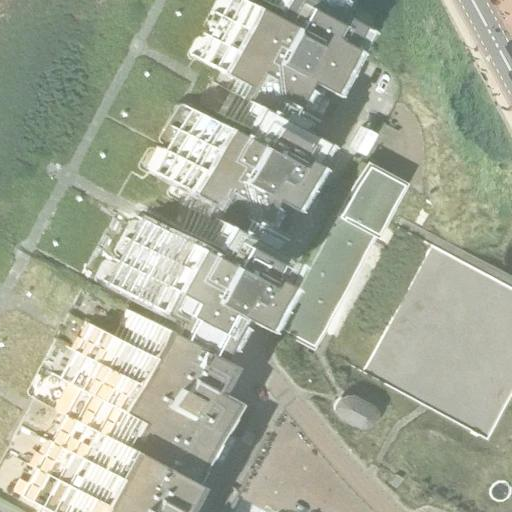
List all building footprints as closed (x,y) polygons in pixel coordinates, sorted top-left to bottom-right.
[(122,309),(120,312),(189,349),(191,345),(184,341),(200,312),(206,300),(241,318),(275,253),(242,235),(248,222),(236,215),(244,199),(251,188),(285,206),(319,140),(286,122),(293,109),(280,103),(289,86),(295,74),(330,92),(365,27),(331,9),(335,0),(264,0),(264,1),(268,4),(264,11),(243,0),(242,0),(241,0),(225,0),(195,57),(208,64),(207,65),(233,79),(226,91),(231,93),(219,114),(223,117),(220,123),(203,114),(202,116),(185,107),(151,170),(168,179),(167,181),(188,192),(181,204),(186,206),(175,227),(179,230),(175,237),(158,228),(140,219),(106,283),(123,292),(123,293),(143,304),(136,317),(122,309)] [(274,325),(310,345),(372,229),(371,229),(382,209),(397,181),(362,162),(274,325)] [(177,372),(189,349),(120,312),(114,323),(117,325),(111,337),(84,323),(76,337),(78,338),(72,350),(70,350),(62,364),(63,365),(56,378),(76,389),(62,414),(60,413),(52,428),(54,429),(47,441),(46,440),(38,455),(39,455),(33,467),(31,467),(23,482),(24,482),(18,494),(41,507),(38,511),(150,511),(186,446),(183,444),(189,432),(196,436),(200,429),(204,422),(199,420),(215,392),(177,372)] [(367,422),(351,451),(394,474),(400,477),(452,505),(456,505),(464,509),(462,511),(511,511),(511,400),(490,441),(386,386),(369,417),(367,422)] [(369,412),(366,407),(348,397),(338,415),(357,425),(362,425),(367,422),(369,417),(369,412)] [(389,483),(394,487),(400,477),(394,474),(389,483)]
